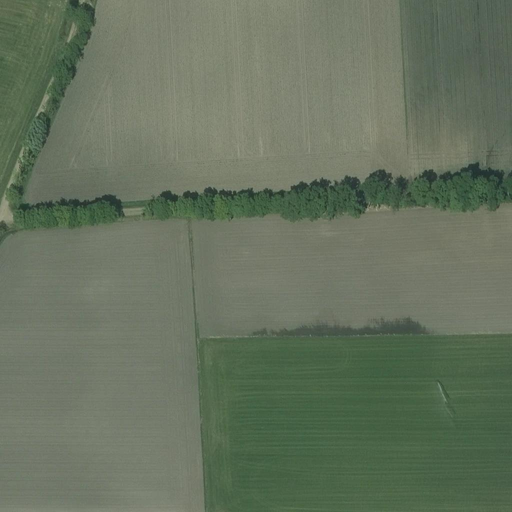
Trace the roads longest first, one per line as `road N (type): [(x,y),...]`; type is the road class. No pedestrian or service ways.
road 1 (track): [(0,223),(511,191)]
road 2 (track): [(81,0),(0,219)]
